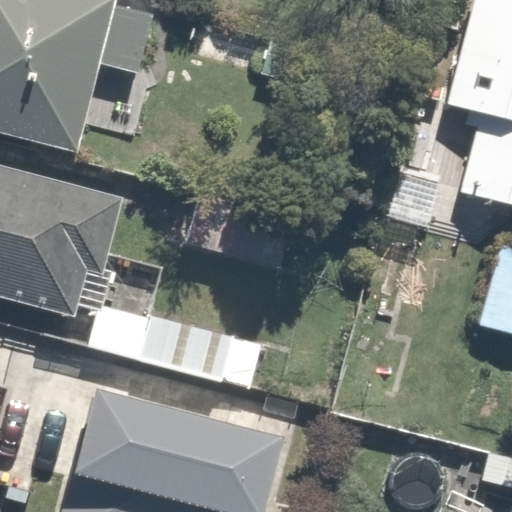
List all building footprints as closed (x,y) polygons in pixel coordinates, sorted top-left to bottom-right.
[(153,0),(0,0),(0,122),(57,138),(78,56),(135,71),(153,0)] [(511,201),(511,0),(452,0),(429,94),(466,103),(445,184),(511,201)] [(304,30),(254,19),(244,64),(294,75),(304,30)] [(108,186),(0,157),(0,299),(47,312),(41,335),(241,389),(254,341),(79,294),(108,186)] [(281,224),(173,200),(163,244),(271,267),(281,224)] [(511,244),(488,237),(464,317),(511,332),(511,244)] [(236,511),(261,420),(79,371),(40,511),(236,511)] [(511,511),(511,454),(485,447),(477,476),(504,483),(496,511),(511,511)]
